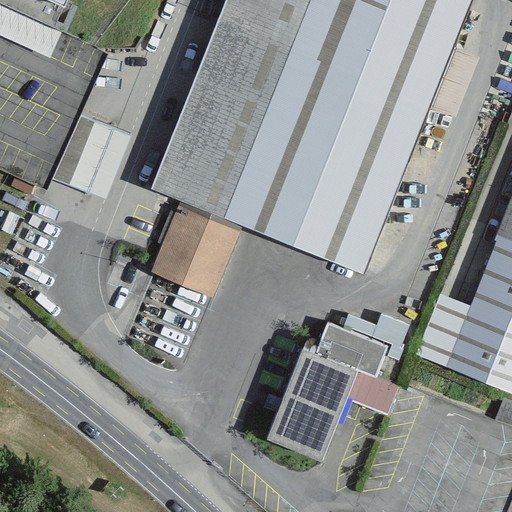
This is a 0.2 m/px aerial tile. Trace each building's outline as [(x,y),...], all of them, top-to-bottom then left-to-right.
[(69,0),(0,0),(0,34),(45,54),(69,0)] [(224,0),(150,185),(365,271),(475,0),(224,0)] [(511,190),(470,301),(438,288),(414,351),(511,388),(511,190)] [(175,203),(149,268),(206,291),(233,226),(175,203)] [(387,345),(327,320),(314,351),(302,346),(266,434),(320,457),(345,395),(387,412),(398,384),(375,374),(387,345)] [(511,424),(511,404),(504,402),(499,421),(511,424)]
